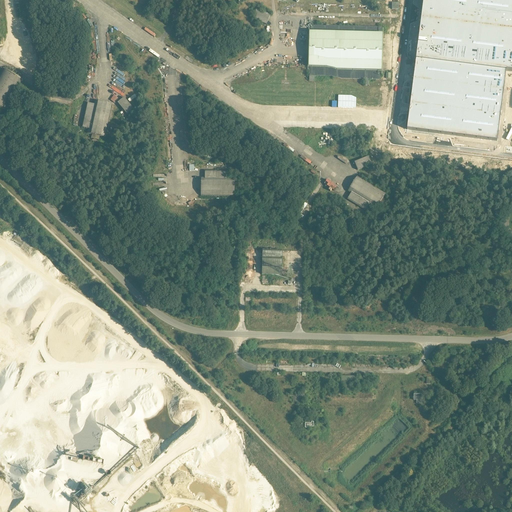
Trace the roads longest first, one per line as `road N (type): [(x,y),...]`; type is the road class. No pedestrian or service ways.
road 1 (unclassified): [(0,160),(144,303),(183,329),(429,341),(511,336)]
road 2 (track): [(336,511),(0,175)]
road 3 (track): [(0,244),(105,317),(208,417),(209,457),(193,484),(139,511)]
road 4 (residential): [(259,122),(84,0)]
road 5 (residential): [(381,117),(270,115),(259,122)]
